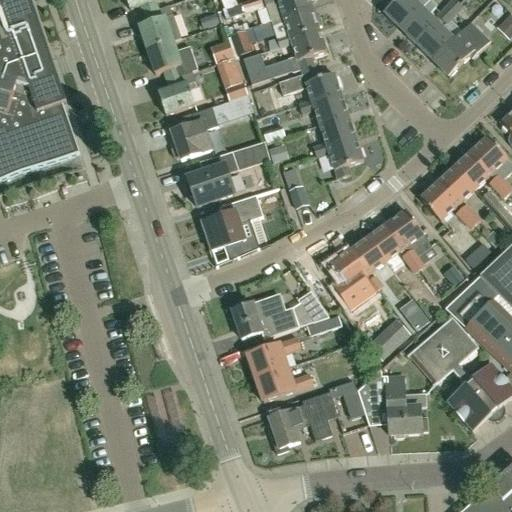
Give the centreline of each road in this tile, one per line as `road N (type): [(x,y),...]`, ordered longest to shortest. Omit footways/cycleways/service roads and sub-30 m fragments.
road 1 (residential): [(173,294),(305,243),(379,197),(443,140)]
road 2 (tertiary): [(173,294),(75,0)]
road 3 (residential): [(243,497),(460,473),(511,445)]
road 4 (tertiary): [(243,497),(173,294)]
road 5 (residential): [(346,0),(369,68),(443,140)]
